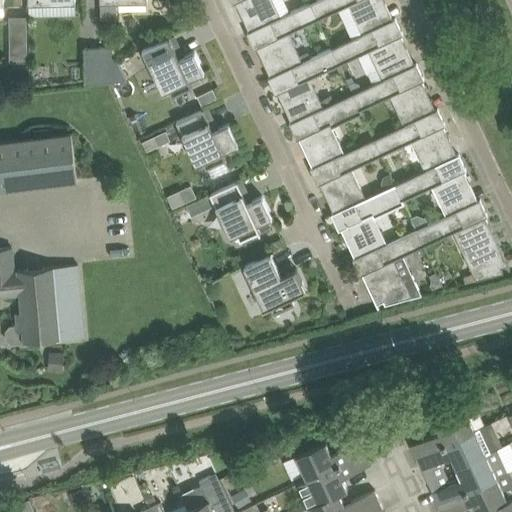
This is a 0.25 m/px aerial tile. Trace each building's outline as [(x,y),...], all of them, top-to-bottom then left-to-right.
[(117,0),(100,0),(101,18),(117,17),(117,0)] [(232,0),(233,2),(236,1),(241,13),(244,12),(247,20),(252,18),(256,27),(281,15),(274,0),(232,0)] [(314,0),(311,1),(311,2),(319,18),(339,8),(348,4),(362,33),(386,21),(382,13),(387,11),(383,3),(386,2),(385,0),(314,0)] [(249,30),(247,31),(255,48),(257,47),(263,59),(265,58),(269,65),(273,63),(278,72),(303,61),(300,54),(289,32),(319,18),(311,2),(311,1),(281,15),(256,27),(249,30)] [(28,60),(27,15),(10,15),(10,60),(28,60)] [(352,37),(332,47),(333,47),(340,63),(360,54),(369,72),(378,68),(383,79),(408,67),(404,58),(408,56),(405,48),(407,47),(406,45),(401,35),(404,33),(396,17),(393,18),(386,21),(362,33),(352,37)] [(143,48),(163,91),(169,88),(173,95),(192,86),(194,86),(190,78),(205,71),(195,50),(180,57),(170,35),(169,35),(169,36),(143,48)] [(112,46),(84,47),(85,83),(127,79),(112,46)] [(271,76),(268,77),(276,93),(278,92),(284,104),(287,103),(290,111),(295,109),(299,118),(324,106),(310,77),(340,63),(333,47),(332,47),(311,56),(303,61),(278,72),(271,76)] [(300,54),(303,61),(311,56),(308,50),(300,54)] [(363,88),(354,93),(361,108),(391,95),(404,124),(429,112),(425,103),(429,101),(426,94),(428,92),(423,80),(425,79),(417,62),(415,63),(408,67),(383,79),(374,83),(363,88)] [(355,80),(349,83),(353,92),(354,93),(363,88),(360,82),(355,80)] [(198,95),(202,104),(218,97),(213,88),(198,95)] [(292,121),(290,122),(297,138),(300,137),(305,150),(308,149),(311,156),(316,154),(320,163),(345,151),(333,125),(362,112),(363,111),(361,108),(354,93),(353,92),(324,106),(299,118),(292,121)] [(331,93),(321,98),(324,105),(334,100),(331,93)] [(203,108),(177,120),(197,163),(203,160),(207,167),(226,158),(226,159),(227,158),(224,150),(239,144),(229,122),(214,129),(204,107),(203,108)] [(404,124),(375,137),(375,138),(382,154),(412,140),(425,169),(450,157),(446,149),(451,146),(447,139),(450,138),(444,125),(446,124),(438,108),(436,109),(429,112),(404,124)] [(166,129),(154,135),(159,146),(171,140),(166,129)] [(0,140),(0,189),(78,180),(72,132),(0,140)] [(313,166),(311,167),(318,184),(321,182),(326,194),(327,195),(329,194),(333,201),(337,199),(341,208),(366,197),(352,168),(382,154),(375,138),(375,137),(345,151),(320,163),(313,166)] [(425,169),(396,183),(404,199),(433,185),(446,214),(471,203),(467,194),(472,192),(468,184),(471,183),(470,183),(465,171),(467,169),(459,153),(457,154),(450,157),(425,169)] [(384,175),(382,182),(385,188),(394,184),(389,173),(384,175)] [(237,181),(211,193),(231,236),(237,233),(241,240),(260,231),(257,223),(268,218),(273,216),(263,195),(248,202),(238,180),(236,180),(237,181)] [(197,196),(191,183),(179,189),(185,202),(197,196)] [(334,211),(332,212),(339,229),(342,228),(348,240),(350,239),(354,247),(358,245),(362,254),(387,242),(375,216),(405,202),(404,199),(396,183),(394,184),(385,188),(366,197),(341,208),(334,211)] [(187,204),(192,215),(204,209),(199,198),(187,204)] [(417,228),(417,229),(424,245),(454,231),(474,272),(477,279),(504,271),(501,267),(497,257),(501,255),(489,229),(492,228),(486,216),(488,215),(481,198),(478,199),(471,203),(446,214),(429,222),(417,228)] [(257,223),(260,231),(271,226),(268,218),(257,223)] [(355,257),(353,258),(361,274),(363,273),(365,278),(369,285),(371,284),(375,292),(379,290),(384,300),(386,303),(412,296),(422,293),(413,272),(408,275),(403,277),(395,258),(404,254),(424,245),(417,229),(417,228),(387,242),(362,254),(355,257)] [(0,294),(9,294),(20,293),(22,311),(17,311),(19,330),(24,330),(25,340),(85,335),(78,263),(14,269),(12,245),(0,246),(0,294)] [(272,253),(245,265),(264,307),(263,307),(264,308),(271,305),(274,312),(295,303),(292,295),(307,288),(297,267),(282,274),(272,253)] [(439,276),(432,279),(430,284),(432,288),(442,283),(439,276)] [(48,370),(63,371),(64,351),(50,350),(48,370)] [(497,382),(500,390),(507,387),(504,380),(497,382)] [(416,456),(476,428),(465,405),(435,419),(441,431),(411,444),(416,456)] [(457,465),(497,446),(501,444),(491,422),(485,425),(485,424),(476,428),(416,456),(422,468),(452,455),(457,465)] [(367,450),(362,438),(332,452),(327,440),(297,454),(308,478),(367,450)] [(511,446),(510,442),(501,445),(508,467),(511,465),(511,446)] [(438,502),(508,470),(497,446),(457,465),(462,477),(432,491),(438,502)] [(301,481),(312,504),(318,501),(319,502),(340,492),(341,492),(349,488),(343,476),(373,462),(367,450),(308,478),(301,481)] [(511,473),(510,469),(508,470),(438,502),(442,511),(448,511),(473,501),(478,511),(479,511),(487,509),(486,508),(511,495),(511,473)] [(215,511),(212,504),(223,499),(211,473),(201,478),(209,497),(189,506),(192,511),(215,511)] [(251,499),(245,487),(233,494),(239,506),(251,499)] [(86,498),(82,488),(71,492),(74,503),(86,498)] [(151,490),(144,493),(148,501),(156,498),(152,489),(151,490)] [(312,504),(315,511),(355,511),(381,501),(375,489),(346,503),(341,492),(340,492),(319,502),(318,501),(312,504)] [(3,508),(5,511),(25,511),(35,507),(28,495),(3,508)] [(511,511),(511,495),(486,508),(487,509),(488,511),(511,511)] [(192,511),(189,506),(188,507),(186,502),(166,511),(160,500),(152,504),(155,511),(192,511)] [(355,511),(385,511),(381,501),(355,511)]
